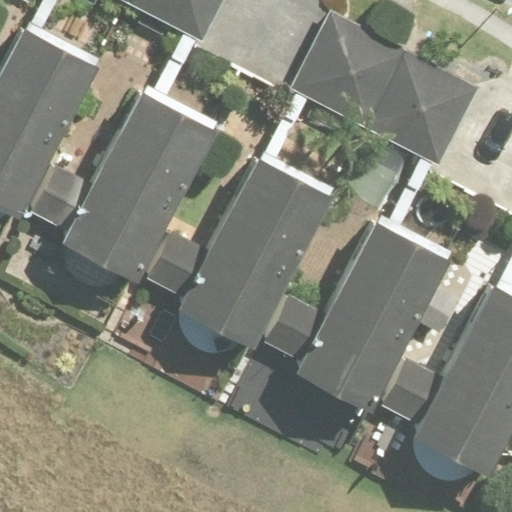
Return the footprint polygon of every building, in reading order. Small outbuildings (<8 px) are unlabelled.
[(126,0),(126,1),(200,41),(222,0),(126,0)] [(329,8),(289,87),(361,124),(400,45),(329,8)] [(0,208),(12,215),(91,64),(18,24),(0,58),(0,208)] [(361,124),(438,162),(477,83),(400,45),(361,124)] [(32,210),(61,225),(54,239),(130,279),(210,128),(134,89),(87,180),(56,164),(32,210)] [(179,292),(171,305),(247,344),(326,193),(250,156),(202,247),(171,231),(148,277),(179,292)] [(291,373),(363,410),(444,256),(369,217),(306,335),(278,321),(267,343),(298,359),(291,373)] [(403,355),(378,403),(415,423),(410,433),(479,469),(511,408),(511,293),(489,281),(440,375),(403,355)] [(435,282),(415,320),(438,331),(458,294),(435,282)]
